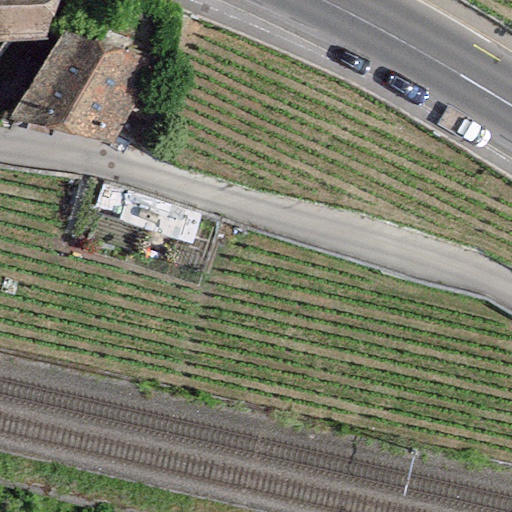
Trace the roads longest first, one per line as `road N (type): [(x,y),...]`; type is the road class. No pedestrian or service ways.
road 1 (residential): [(511,289),(461,266),(111,164),(0,145)]
road 2 (primary): [(322,0),(511,104)]
